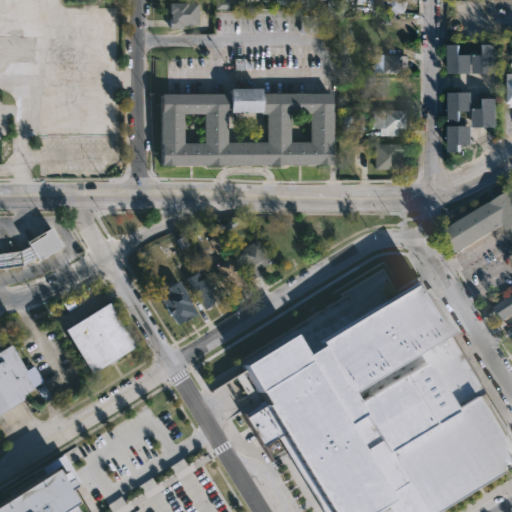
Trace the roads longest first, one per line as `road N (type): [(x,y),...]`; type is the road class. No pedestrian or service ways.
road 1 (primary): [(0,196),(427,197)]
road 2 (residential): [(511,381),(426,237),(427,0)]
road 3 (residential): [(170,366),(376,240),(426,237)]
road 4 (residential): [(0,304),(86,276),(214,197)]
road 5 (residential): [(138,198),(136,0)]
road 6 (residential): [(0,466),(170,366)]
road 7 (residential): [(170,366),(70,198)]
road 8 (residential): [(260,511),(170,366)]
